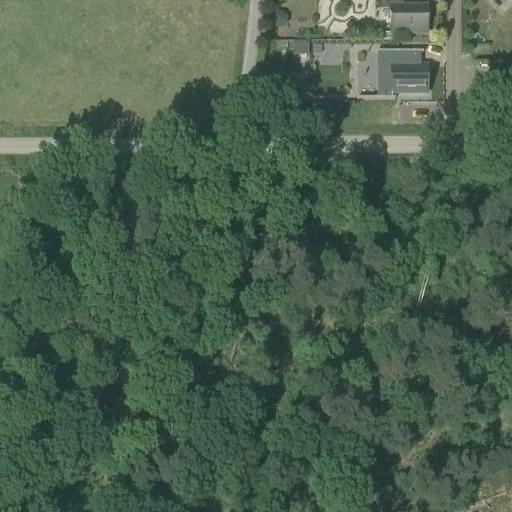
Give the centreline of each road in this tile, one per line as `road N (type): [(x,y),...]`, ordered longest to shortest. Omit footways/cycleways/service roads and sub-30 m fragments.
road 1 (unclassified): [(452,146),(0,147)]
road 2 (unknown): [(237,147),(267,0)]
